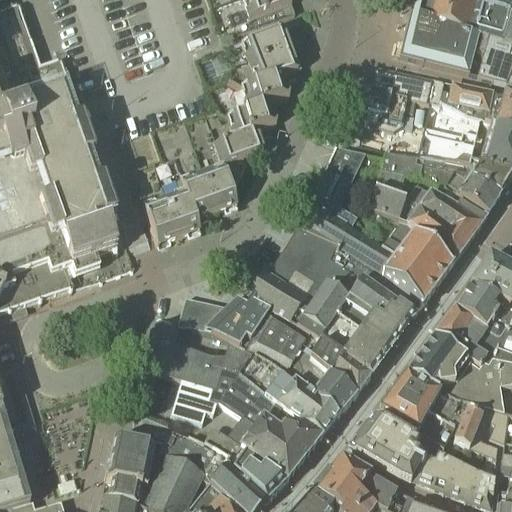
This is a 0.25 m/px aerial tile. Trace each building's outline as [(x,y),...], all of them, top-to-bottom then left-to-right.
[(250,0),(241,3),(252,34),(294,19),(293,18),(291,19),(288,10),(290,10),(289,5),(286,6),(284,1),(286,0),(283,0),(282,0),(250,0)] [(511,0),(410,0),(398,61),(467,79),(475,52),(484,55),(488,41),(503,43),(511,13),(511,0)] [(117,217),(113,218),(109,206),(112,204),(112,202),(108,203),(104,191),(107,189),(106,186),(92,190),(83,164),(97,160),(95,156),(92,157),(82,130),(86,128),(84,125),(70,129),(60,99),(50,102),(29,45),(33,43),(32,41),(29,42),(19,14),(22,13),(21,11),(18,12),(17,11),(16,11),(15,8),(13,8),(13,9),(13,10),(14,12),(6,15),(5,12),(5,11),(3,12),(4,16),(0,16),(0,319),(7,317),(8,320),(10,325),(27,319),(24,311),(37,306),(38,308),(40,307),(40,305),(68,296),(69,297),(71,296),(70,295),(71,294),(71,293),(72,293),(72,291),(70,291),(64,274),(78,269),(78,271),(81,270),(80,268),(111,257),(113,261),(116,260),(107,233),(106,233),(103,226),(104,226),(104,225),(118,221),(117,217)] [(511,13),(503,43),(511,45),(511,13)] [(282,34),(240,49),(247,70),(289,55),(287,51),(285,52),(283,47),(286,46),(285,45),(282,46),(278,37),(282,35),(282,34)] [(476,81),(504,89),(511,91),(511,45),(503,43),(488,41),(484,55),(476,81)] [(247,70),(254,90),(277,82),(296,76),(296,75),(292,76),(289,66),(292,65),(292,64),(290,65),(288,60),(290,59),(289,55),(247,70)] [(436,112),(437,108),(442,87),(394,76),(378,73),(371,71),(369,78),(366,92),(353,89),(348,112),(349,113),(349,114),(348,114),(344,127),(392,138),(401,132),(403,127),(407,106),(420,108),(431,111),(436,112)] [(246,116),(264,110),(288,101),(287,97),(284,98),(282,93),(285,92),(284,91),(280,92),(277,82),(254,90),(239,95),(241,102),(246,116)] [(442,87),(437,108),(467,121),(481,125),(486,126),(485,130),(496,132),(511,136),(511,102),(504,100),(450,88),(448,98),(440,96),(442,87)] [(227,90),(224,94),(241,102),(239,95),(227,90)] [(407,106),(403,127),(414,130),(420,108),(407,106)] [(431,111),(419,165),(468,173),(470,168),(481,125),(467,121),(437,108),(436,112),(431,111)] [(225,123),(233,144),(251,137),(275,129),(273,124),(271,125),(269,120),(272,120),(271,119),(267,120),(264,110),(246,116),(225,123)] [(478,156),(475,168),(511,178),(511,136),(496,132),(490,154),(483,153),(478,156)] [(212,150),(220,170),(228,192),(235,189),(244,171),(241,164),(262,157),(260,152),(258,153),(256,148),(259,147),(258,146),(254,148),(251,137),(233,144),(212,150)] [(335,153),(305,215),(300,212),(295,221),(300,223),(296,234),(335,251),(328,265),(413,323),(412,322),(420,312),(452,268),(407,229),(399,227),(381,252),(364,242),(371,231),(339,212),(340,210),(352,184),(351,184),(363,159),(335,153)] [(384,158),(382,163),(460,178),(499,201),(511,180),(511,178),(475,168),(470,168),(468,173),(419,165),(384,158)] [(382,163),(380,176),(404,180),(425,184),(469,211),(486,222),(499,201),(460,178),(382,163)] [(234,213),(235,212),(228,192),(220,170),(199,178),(215,220),(218,218),(218,216),(222,214),(223,216),(224,216),(223,212),(233,209),(234,213)] [(367,216),(399,227),(407,229),(452,268),(484,224),(458,207),(454,212),(428,196),(426,200),(415,191),(404,203),(393,200),(395,192),(401,192),(404,180),(380,176),(367,216)] [(179,185),(183,195),(193,223),(203,219),(204,223),(205,223),(205,220),(209,219),(210,221),(215,220),(199,178),(179,185)] [(183,195),(162,202),(177,244),(181,243),(180,241),(185,239),(186,241),(187,241),(186,237),(196,233),(197,237),(198,237),(193,223),(183,195)] [(177,244),(162,202),(141,210),(153,242),(156,252),(157,251),(156,247),(166,244),(167,248),(168,247),(167,245),(172,243),(173,246),(177,244)] [(249,292),(239,302),(266,317),(369,382),(379,369),(399,341),(413,323),(328,265),(335,251),(296,234),(295,234),(267,280),(262,278),(261,280),(257,278),(249,292)] [(511,272),(488,260),(470,288),(508,309),(499,328),(511,334),(511,272)] [(484,374),(490,366),(511,369),(511,334),(499,328),(508,309),(470,288),(454,313),(433,340),(460,361),(484,374)] [(227,353),(239,359),(270,373),(294,387),(339,420),(355,401),(369,382),(266,317),(239,302),(229,312),(224,317),(183,305),(175,335),(211,345),(227,353)] [(502,418),(500,405),(498,392),(511,389),(511,369),(490,366),(484,374),(460,361),(433,340),(402,381),(455,408),(482,415),(484,416),(502,420),(502,418)] [(337,421),(339,420),(294,387),(270,373),(239,359),(227,353),(223,366),(172,351),(172,350),(148,346),(142,377),(166,382),(215,396),(220,377),(236,381),(271,409),(319,443),(320,444),(337,421)] [(0,416),(5,434),(32,426),(14,369),(0,373),(0,416)] [(208,433),(200,449),(215,456),(225,465),(231,457),(235,460),(239,455),(286,488),(313,452),(312,451),(319,443),(271,409),(236,381),(216,407),(239,423),(223,443),(208,433)] [(376,418),(377,418),(415,439),(442,454),(443,452),(464,463),(467,455),(468,452),(482,415),(455,408),(402,381),(393,395),(376,418)] [(482,415),(468,452),(494,463),(495,452),(480,446),(487,426),(494,429),(489,442),(503,448),(507,418),(502,418),(502,420),(484,416),(482,415)] [(8,442),(5,434),(0,416),(0,448),(9,446),(8,442)] [(101,503),(101,504),(136,511),(138,511),(142,511),(165,460),(161,458),(160,459),(152,458),(154,448),(163,449),(170,437),(169,437),(171,434),(135,418),(129,448),(113,445),(105,484),(110,486),(107,504),(101,503)] [(409,488),(410,485),(423,462),(426,455),(371,423),(361,438),(362,439),(362,441),(360,440),(356,446),(357,447),(356,448),(355,448),(351,454),(352,455),(351,456),(399,484),(400,482),(408,485),(408,487),(409,488)] [(32,426),(5,434),(8,442),(34,434),(32,426)] [(203,479),(200,484),(209,490),(210,489),(230,511),(262,511),(267,507),(225,465),(215,456),(200,449),(199,450),(170,437),(163,449),(165,450),(161,458),(165,460),(203,479)] [(0,471),(15,467),(9,446),(0,448),(0,471)] [(231,457),(225,465),(267,507),(283,491),(286,488),(239,455),(235,460),(231,457)] [(423,462),(410,485),(437,495),(448,465),(436,458),(433,466),(423,462)] [(165,460),(142,511),(186,511),(200,484),(203,479),(165,460)] [(395,497),(340,465),(329,479),(372,511),(408,511),(412,504),(395,497)] [(474,478),(448,465),(437,495),(463,506),(474,478)] [(510,474),(511,467),(500,466),(500,472),(510,474)] [(0,511),(20,511),(28,510),(15,467),(0,471),(0,511)] [(499,480),(508,481),(508,480),(510,480),(510,474),(500,472),(499,480)] [(490,511),(493,485),(474,478),(463,506),(479,511),(490,511)] [(372,511),(329,479),(313,499),(329,511),(372,511)] [(511,511),(511,480),(510,480),(508,480),(508,481),(505,511),(495,510),(495,511),(511,511)] [(72,484),(57,489),(60,499),(76,494),(72,484)] [(230,511),(210,489),(209,490),(190,511),(230,511)] [(329,511),(313,499),(301,511),(329,511)]
